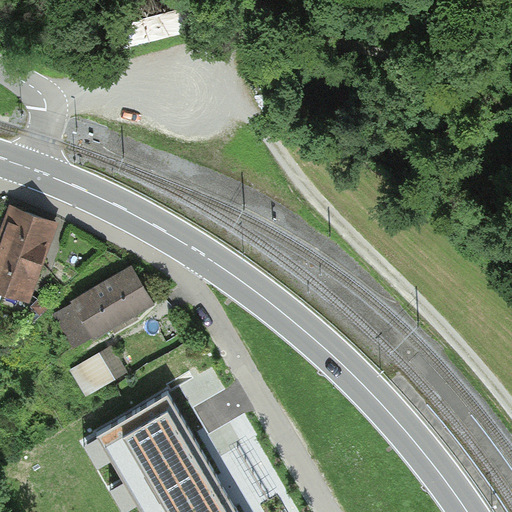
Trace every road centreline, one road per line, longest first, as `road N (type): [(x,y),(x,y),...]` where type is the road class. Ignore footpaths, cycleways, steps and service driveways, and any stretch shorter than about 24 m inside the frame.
road 1 (secondary): [(468,511),(371,392),(269,302),(126,209),(31,167)]
road 2 (track): [(198,64),(257,113),(307,194),(409,289),(511,412)]
road 3 (track): [(198,64),(257,35),(326,27),(397,48),(511,115)]
road 4 (track): [(47,103),(100,97),(198,64)]
road 5 (unclassified): [(0,68),(47,103),(45,138),(31,167)]
